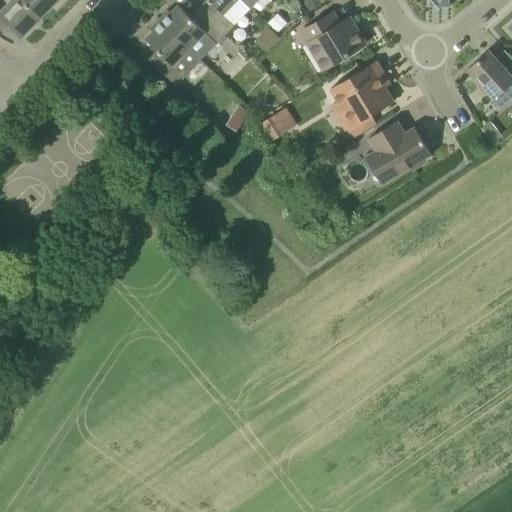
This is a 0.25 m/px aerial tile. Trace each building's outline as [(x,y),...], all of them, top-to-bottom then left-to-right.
[(40,18),(41,16),(24,0),(13,0),(1,12),(0,11),(0,29),(2,31),(9,22),(23,35),(39,18),(41,20),(42,19),(40,18)] [(24,0),(41,16),(56,0),(24,0)] [(206,0),(199,7),(227,34),(235,25),(224,14),(236,0),(206,0)] [(242,0),(252,8),(259,0),(242,0)] [(306,0),(312,11),(324,6),(321,0),(306,0)] [(160,19),(190,48),(206,32),(218,43),(227,34),(199,7),(191,16),(179,5),(171,13),(169,10),(160,19)] [(303,15),(297,6),(291,10),(291,15),(294,21),(303,15)] [(302,31),(324,69),(366,44),(350,18),(340,24),(333,12),(302,31)] [(201,59),(190,48),(160,19),(151,28),(154,31),(146,39),(158,50),(149,59),(176,86),(201,59)] [(494,97),(490,100),(498,110),(511,97),(511,57),(505,50),(496,58),(489,50),(468,68),(494,97)] [(376,61),(331,88),(354,125),(373,114),(393,102),(378,77),(383,74),(376,61)] [(249,112),(240,106),(234,115),(243,121),(249,112)] [(287,130),(277,112),(260,123),(271,141),(287,130)] [(373,114),(354,125),(349,128),(355,137),(378,123),(373,114)] [(398,120),(369,138),(376,150),(366,156),(382,184),(411,167),(415,168),(424,162),(426,158),(432,154),(415,127),(405,133),(398,120)] [(497,128),(488,135),(493,142),(503,135),(497,128)]
